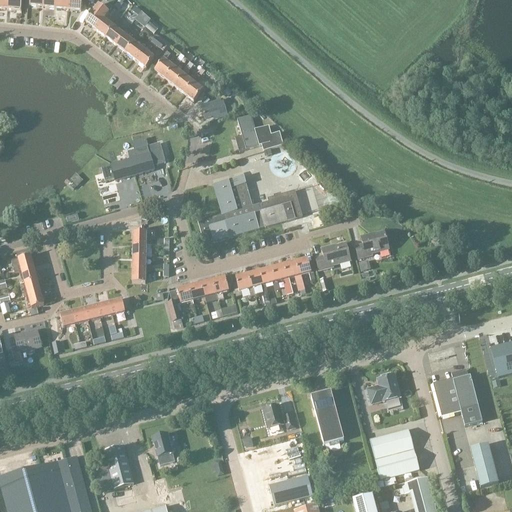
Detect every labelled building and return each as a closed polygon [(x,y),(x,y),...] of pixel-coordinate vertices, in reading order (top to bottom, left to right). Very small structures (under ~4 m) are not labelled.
[(0,0),(0,9),(7,11),(8,0),(0,0)] [(21,0),(8,0),(7,11),(20,12),(21,0)] [(29,0),(29,8),(42,9),(42,0),(29,0)] [(42,0),(42,9),(55,10),(55,0),(42,0)] [(55,0),(55,10),(67,11),(68,0),(55,0)] [(68,0),(67,11),(80,13),(81,0),(68,0)] [(114,8),(118,11),(123,5),(119,1),(114,8)] [(85,23),(95,31),(104,19),(108,14),(98,6),(85,23)] [(131,12),(138,18),(141,13),(134,8),(131,12)] [(119,21),(126,28),(134,20),(127,13),(119,21)] [(105,39),(113,29),(114,26),(104,19),(95,31),(105,39)] [(105,39),(115,47),(124,34),(125,34),(126,32),(119,27),(116,25),(114,26),(113,29),(105,39)] [(115,47),(125,54),(133,44),(127,40),(129,38),(124,34),(115,47)] [(167,48),(164,46),(155,38),(151,44),(160,51),(161,51),(163,52),(167,48)] [(125,54),(135,62),(144,50),(140,46),(138,48),(133,44),(125,54)] [(135,62),(145,70),(153,60),(147,55),(149,53),(144,50),(135,62)] [(161,61),(162,62),(154,72),(164,80),(173,69),(172,67),(166,63),(171,56),(167,53),(161,61)] [(177,61),(172,67),(173,69),(164,80),(174,88),(183,76),(181,75),(175,70),(181,64),(177,61)] [(187,68),(181,75),(183,76),(174,88),(184,96),(193,84),(191,83),(185,78),(190,71),(187,68)] [(196,76),(191,83),(193,84),(184,96),(194,103),(203,91),(195,85),(200,79),(196,76)] [(222,101),(201,107),(205,120),(218,116),(219,120),(227,117),(222,101)] [(264,147),(265,152),(270,151),(283,147),(279,134),(271,136),(269,128),(255,132),(251,118),(237,122),(246,152),(264,147)] [(129,162),(134,177),(154,171),(151,163),(155,162),(157,167),(165,164),(160,144),(151,147),(152,149),(148,150),(147,148),(145,141),(132,144),(135,152),(127,154),(129,162)] [(254,157),(240,161),(247,186),(261,182),(254,157)] [(115,182),(134,177),(129,162),(101,170),(105,183),(114,181),(115,182)] [(213,244),(228,239),(259,231),(258,230),(264,228),(264,229),(302,218),(295,192),(267,200),(268,203),(252,207),(244,178),(213,186),(222,217),(207,221),(206,218),(197,220),(204,244),(213,242),(213,244)] [(133,234),(133,247),(146,247),(146,234),(133,234)] [(355,248),(358,261),(373,258),(373,256),(389,252),(384,234),(370,238),(370,237),(361,239),(363,246),(355,248)] [(315,260),(319,273),(334,270),(333,268),(351,264),(346,245),(331,249),(330,248),(321,251),(323,258),(315,260)] [(133,247),(133,259),(146,260),(146,247),(133,247)] [(11,263),(15,275),(34,270),(31,258),(11,263)] [(133,259),(133,272),(145,272),(146,260),(133,259)] [(308,261),(296,264),(299,279),(301,278),(309,276),(311,283),(315,282),(313,275),(314,275),(313,273),(311,274),(308,261)] [(173,267),(176,273),(182,270),(178,264),(173,267)] [(296,264),(283,267),(287,282),(289,281),(295,280),(299,294),(305,292),(301,278),(299,279),(296,264)] [(293,295),(291,288),(289,281),(287,282),(283,267),(272,270),(275,285),(277,284),(285,282),(287,289),(288,296),(293,295)] [(23,279),(24,285),(20,287),(38,283),(34,270),(15,275),(15,276),(19,275),(20,280),(23,279)] [(279,291),(277,284),(275,285),(272,270),(260,273),(263,288),(266,287),(273,285),(275,292),(279,291)] [(145,285),(145,272),(133,272),(132,285),(145,285)] [(260,273),(248,276),(251,291),(253,290),(261,288),(263,296),(267,295),(266,287),(263,288),(260,273)] [(249,291),(251,298),(255,297),(253,290),(251,291),(248,276),(235,280),(237,284),(233,285),(236,299),(242,298),(241,293),(249,291)] [(225,279),(213,282),(217,297),(229,294),(225,279)] [(213,282),(201,285),(205,300),(217,297),(213,282)] [(22,294),(24,294),(26,299),(41,295),(38,283),(20,287),(22,294)] [(201,285),(189,288),(193,303),(205,300),(201,285)] [(181,322),(177,307),(193,303),(189,288),(177,292),(180,302),(176,303),(167,305),(173,324),(181,322)] [(164,301),(162,295),(163,295),(162,291),(157,292),(158,296),(153,297),(155,303),(164,301)] [(44,307),(41,295),(26,299),(27,304),(29,304),(31,311),(44,307)] [(9,296),(0,297),(0,303),(0,305),(8,303),(8,302),(10,301),(9,296)] [(136,297),(131,302),(136,307),(141,302),(136,297)] [(122,302),(109,305),(113,318),(125,315),(122,302)] [(7,304),(0,306),(3,316),(10,315),(7,304)] [(109,305),(97,308),(100,321),(113,318),(109,305)] [(97,308),(85,311),(88,324),(100,321),(97,308)] [(85,311),(72,314),(76,327),(88,324),(85,311)] [(63,330),(76,327),(72,314),(60,317),(63,330)] [(118,341),(116,332),(116,330),(109,332),(111,337),(112,342),(118,341)] [(7,357),(13,356),(13,357),(12,357),(13,358),(9,359),(10,366),(15,365),(23,363),(21,354),(41,349),(37,333),(15,338),(17,348),(11,349),(6,349),(7,357)] [(59,343),(52,344),(55,356),(62,355),(59,343)] [(511,344),(490,350),(498,380),(511,376),(511,344)] [(482,424),(470,378),(468,378),(466,371),(451,375),(452,380),(432,386),(441,419),(461,414),(465,429),(482,424)] [(367,391),(371,406),(383,403),(383,404),(400,399),(394,377),(377,381),(379,388),(367,391)] [(331,394),(311,399),(324,448),(344,443),(331,394)] [(288,433),(296,431),(292,417),(284,419),(284,420),(281,421),(278,408),(263,412),(268,430),(283,427),(283,426),(286,425),(288,433)] [(263,432),(255,434),(257,441),(265,440),(263,432)] [(370,442),(380,482),(419,472),(408,432),(370,442)] [(167,437),(152,441),(157,460),(172,456),(167,437)] [(498,485),(488,446),(470,451),(480,490),(498,485)] [(134,486),(124,448),(104,453),(114,491),(134,486)] [(90,463),(98,461),(96,455),(88,457),(90,463)] [(40,469),(37,470),(48,511),(89,511),(76,460),(58,465),(58,466),(41,470),(40,469)] [(0,479),(0,484),(7,511),(48,511),(37,470),(0,479)] [(274,508),(313,498),(308,479),(269,489),(274,508)] [(414,511),(435,511),(427,479),(401,486),(404,496),(410,494),(414,511)] [(156,485),(158,494),(167,492),(164,483),(156,485)] [(375,511),(372,497),(352,502),(355,511),(375,511)]
